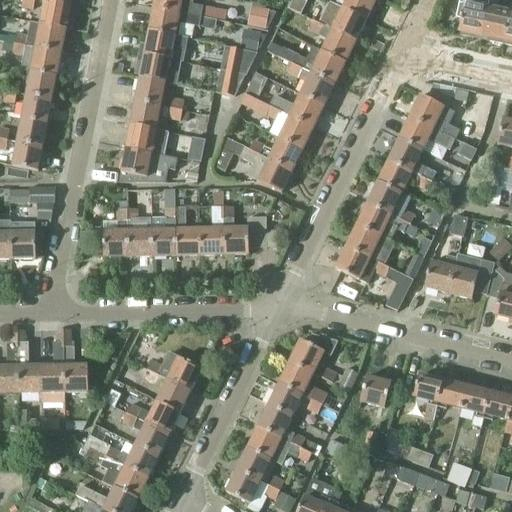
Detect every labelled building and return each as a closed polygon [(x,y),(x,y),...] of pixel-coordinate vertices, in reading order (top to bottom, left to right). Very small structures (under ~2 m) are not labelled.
[(23,0),(22,9),(33,11),(35,1),(31,0),(23,0)] [(155,0),(154,9),(201,18),(203,9),(192,7),(192,0),(155,0)] [(292,0),(287,10),(301,17),(309,0),(292,0)] [(373,0),(347,0),(342,12),(366,23),(377,1),(373,0)] [(462,0),(460,1),(454,29),(460,30),(459,33),(462,34),(461,36),(473,39),(474,36),(482,38),(490,0),(462,0)] [(490,0),(482,38),(491,40),(490,42),(504,45),(510,14),(497,11),(498,0),(490,0)] [(45,3),(40,26),(66,32),(67,29),(72,30),(75,17),(69,16),(71,8),(45,3)] [(329,5),(319,26),(323,28),(332,33),(356,44),(366,23),(342,12),(329,5)] [(265,31),(265,30),(269,12),(269,11),(265,10),(252,7),(247,28),(265,31)] [(154,9),(149,33),(187,40),(192,41),(194,27),(199,28),(201,18),(154,9)] [(313,23),(308,32),(318,37),(318,36),(328,41),(322,54),(346,66),(356,44),(332,33),(323,28),(319,26),(313,23)] [(16,35),(14,46),(61,55),(66,32),(40,26),(30,24),(28,38),(16,35)] [(149,33),(144,56),(180,63),(180,64),(182,64),(187,40),(149,33)] [(261,36),(250,33),(246,50),(257,52),(261,36)] [(14,46),(12,56),(24,58),(21,72),(31,74),(57,79),(61,55),(14,46)] [(286,50),(281,60),(291,65),(302,71),(311,75),(335,87),(346,66),(322,54),(313,49),(307,61),(296,55),(286,50)] [(137,63),(135,76),(140,77),(140,80),(166,85),(175,87),(180,64),(180,63),(144,56),(143,64),(137,63)] [(302,71),(291,65),(286,75),(297,81),(302,71)] [(31,74),(26,97),(52,102),(57,79),(31,74)] [(247,77),(231,74),(227,96),(236,98),(247,77)] [(311,75),(301,97),(325,108),(335,87),(311,75)] [(140,80),(135,104),(161,109),(166,85),(140,80)] [(253,82),(246,96),(256,101),(263,87),(253,82)] [(8,83),(5,94),(17,96),(19,86),(8,83)] [(427,101),(444,109),(454,99),(456,92),(457,90),(433,85),(427,101)] [(454,99),(454,101),(466,104),(468,95),(456,92),(454,99)] [(15,105),(17,96),(5,94),(4,103),(15,105)] [(260,103),(256,101),(246,96),(241,105),(255,112),(260,103)] [(26,97),(22,121),(48,126),(52,102),(26,97)] [(274,98),(270,108),(271,108),(281,114),(290,119),(314,130),(325,108),(301,97),(295,109),(274,98)] [(420,97),(409,120),(433,132),(443,135),(452,140),(453,140),(457,133),(458,130),(447,125),(447,126),(438,122),(438,121),(444,109),(427,101),(420,97)] [(173,101),(171,110),(182,113),(184,103),(173,101)] [(135,104),(131,127),(156,132),(157,132),(161,109),(135,104)] [(277,123),(281,114),(271,108),(266,118),(275,122),(277,123)] [(171,110),(169,120),(180,123),(182,113),(171,110)] [(275,122),(269,134),(280,140),(304,152),(314,130),(290,119),(281,114),(277,123),(275,122)] [(409,120),(398,142),(422,154),(428,141),(450,152),(455,142),(455,141),(452,140),(443,135),(433,132),(409,120)] [(22,121),(17,144),(43,149),(48,126),(22,121)] [(511,122),(503,121),(497,146),(511,149),(511,122)] [(131,127),(126,151),(162,158),(167,134),(157,132),(156,132),(131,127)] [(0,140),(8,142),(10,131),(0,129),(0,140)] [(188,162),(201,164),(206,142),(192,139),(188,162)] [(224,139),(219,150),(239,160),(252,166),(247,177),(255,181),(259,183),(283,194),(293,173),(270,161),(260,157),(249,151),(245,149),(224,139)] [(274,153),(270,161),(293,173),(304,152),(280,140),(274,153)] [(254,142),(249,151),(260,157),(265,147),(254,142)] [(398,142),(388,163),(431,184),(436,174),(426,169),(417,165),(422,154),(398,142)] [(17,144),(12,168),(38,173),(43,149),(17,144)] [(462,145),(457,156),(471,163),(477,152),(465,146),(463,145),(462,145)] [(126,151),(121,175),(138,178),(136,185),(163,185),(166,171),(175,172),(177,161),(162,158),(126,151)] [(511,161),(508,160),(505,172),(503,171),(499,191),(511,193),(511,186),(511,161)] [(200,165),(190,163),(188,174),(198,176),(200,165)] [(388,163),(378,184),(401,196),(402,195),(407,184),(416,188),(427,193),(431,184),(388,163)] [(121,175),(119,185),(136,185),(138,178),(121,175)] [(378,184),(367,206),(391,217),(400,221),(408,225),(410,226),(414,218),(405,213),(405,212),(411,199),(402,195),(401,196),(378,184)] [(30,206),(30,191),(11,191),(10,206),(30,206)] [(367,206),(356,227),(381,239),(380,239),(391,244),(397,232),(403,234),(407,225),(408,225),(400,221),(391,217),(367,206)] [(212,230),(201,231),(201,258),(225,257),(225,209),(212,209),(212,230)] [(234,209),(225,209),(225,257),(250,257),(250,250),(249,229),(247,230),(234,230),(234,209)] [(167,231),(153,232),(153,259),(177,258),(176,231),(176,222),(176,210),(175,210),(166,211),(166,219),(167,231)] [(186,210),(176,210),(176,222),(186,222),(186,210)] [(105,233),(104,233),(104,234),(105,245),(105,259),(129,259),(129,232),(128,223),(128,211),(116,211),(117,223),(104,223),(105,233)] [(436,234),(445,216),(437,212),(428,230),(436,234)] [(467,220),(455,217),(450,235),(462,238),(467,220)] [(249,229),(250,250),(267,250),(266,233),(266,219),(246,220),(247,230),(249,229)] [(0,261),(13,261),(12,225),(11,225),(11,223),(0,222),(0,261)] [(186,222),(176,222),(176,231),(177,258),(201,258),(201,231),(186,231),(186,222)] [(36,225),(12,225),(13,261),(36,261),(36,225)] [(346,248),(346,249),(370,260),(384,267),(395,246),(391,244),(380,239),(381,239),(356,227),(346,248)] [(138,232),(129,232),(129,259),(153,259),(153,232),(138,232)] [(275,233),(266,233),(267,250),(276,250),(275,233)] [(81,234),(79,246),(94,246),(105,245),(104,234),(81,234)] [(415,255),(424,260),(432,244),(423,239),(415,255)] [(511,249),(511,248),(503,241),(490,255),(498,263),(511,249)] [(346,249),(335,271),(359,282),(369,286),(374,274),(404,289),(409,280),(393,272),(390,270),(384,267),(370,260),(346,249)] [(457,260),(448,296),(472,302),(474,293),(486,296),(491,277),(492,277),(494,266),(457,256),(456,260),(457,260)] [(431,264),(424,290),(448,296),(457,260),(456,260),(448,258),(445,268),(431,264)] [(486,296),(486,298),(498,301),(494,317),(511,321),(511,287),(503,286),(504,282),(495,273),(492,277),(491,277),(486,296)] [(54,368),(41,368),(41,395),(64,395),(64,368),(63,332),(56,332),(57,344),(53,344),(54,368)] [(71,332),(63,332),(64,368),(64,395),(88,394),(88,367),(75,368),(74,344),(71,344),(71,332)] [(8,369),(0,368),(0,395),(18,396),(18,369),(18,333),(11,333),(11,345),(7,345),(8,369)] [(25,333),(18,333),(18,369),(18,396),(41,395),(41,368),(29,368),(28,345),(25,345),(25,333)] [(300,342),(289,366),(313,377),(324,354),(331,357),(338,343),(312,337),(308,345),(300,342)] [(163,368),(158,377),(167,382),(191,393),(202,371),(178,360),(169,355),(163,368)] [(195,357),(191,365),(201,370),(205,362),(195,357)] [(152,363),(148,372),(158,377),(163,368),(152,363)] [(289,366),(279,386),(303,397),(311,402),(322,406),(323,407),(326,400),(328,396),(308,386),(313,377),(289,366)] [(337,376),(326,370),(321,380),(332,386),(337,376)] [(338,383),(349,389),(356,376),(345,370),(338,383)] [(419,377),(414,399),(417,399),(416,403),(427,406),(427,407),(423,420),(433,423),(437,409),(438,409),(444,383),(419,377)] [(367,378),(360,404),(375,407),(385,410),(391,384),(367,378)] [(163,392),(157,404),(180,415),(191,393),(167,382),(163,392)] [(444,383),(438,409),(446,411),(447,407),(462,411),(468,389),(444,383)] [(279,386),(268,407),(292,419),(303,397),(279,386)] [(468,389),(462,411),(475,414),(474,418),(483,420),(485,420),(491,395),(468,389)] [(122,396),(113,391),(106,404),(115,409),(122,396)] [(511,400),(491,395),(485,420),(492,422),(493,419),(495,419),(507,422),(509,423),(511,410),(511,400)] [(311,401),(307,410),(318,416),(322,406),(311,402),(311,401)] [(132,405),(127,415),(146,424),(170,436),(180,415),(157,404),(151,415),(151,414),(132,405)] [(268,407),(258,429),(281,441),(290,445),(301,450),(305,440),(295,435),(294,436),(286,432),(292,419),(268,407)] [(507,422),(503,435),(511,437),(511,410),(509,423),(507,422)] [(30,412),(20,412),(20,431),(37,431),(37,421),(31,421),(30,412)] [(127,415),(122,425),(140,433),(142,434),(136,447),(159,458),(170,436),(146,424),(127,415)] [(474,418),(472,427),(481,429),(483,420),(474,418)] [(59,421),(42,421),(42,432),(60,432),(59,421)] [(88,423),(65,423),(65,432),(84,432),(88,423)] [(95,426),(89,437),(102,444),(108,432),(95,426)] [(258,429),(247,451),(271,462),(281,468),(288,455),(297,459),(302,450),(301,450),(290,445),(281,441),(258,429)] [(389,430),(382,453),(394,458),(399,446),(403,435),(389,430)] [(368,434),(365,444),(375,447),(378,437),(368,434)] [(89,437),(84,448),(89,450),(105,458),(117,464),(125,468),(149,479),(159,458),(136,447),(130,459),(110,449),(111,448),(102,444),(89,437)] [(62,450),(42,440),(36,454),(55,463),(62,450)] [(404,448),(399,446),(394,458),(420,467),(424,454),(427,446),(413,440),(409,450),(404,448)] [(312,455),(314,456),(318,447),(306,441),(302,450),(312,455)] [(347,448),(330,442),(324,456),(339,463),(347,448)] [(89,450),(84,459),(109,472),(103,484),(115,489),(114,490),(138,501),(149,479),(125,468),(117,464),(105,458),(89,450)] [(307,464),(312,455),(302,450),(297,459),(307,464)] [(247,451),(237,472),(260,484),(271,462),(247,451)] [(365,469),(369,457),(353,451),(348,463),(365,469)] [(424,454),(420,467),(428,470),(433,457),(426,455),(424,454)] [(383,476),(392,480),(397,467),(388,464),(383,476)] [(467,489),(468,485),(473,472),(453,465),(447,482),(465,490),(465,489),(467,489)] [(404,470),(397,467),(392,480),(400,483),(404,470)] [(237,472),(226,494),(250,506),(256,493),(264,497),(264,498),(275,503),(276,500),(279,493),(269,488),(260,484),(237,472)] [(473,472),(468,485),(475,487),(479,475),(473,472)] [(428,493),(432,480),(419,475),(414,488),(428,493)] [(269,488),(279,493),(284,483),(273,478),(269,488)] [(428,493),(437,497),(442,484),(432,480),(428,493)] [(40,481),(36,489),(48,494),(51,487),(40,481)] [(312,481),(298,511),(325,511),(330,503),(330,502),(334,491),(312,481)] [(442,484),(437,497),(444,499),(449,487),(442,484)] [(80,488),(75,498),(84,502),(95,507),(104,511),(132,511),(138,501),(114,490),(114,491),(109,501),(80,488)] [(287,511),(290,511),(296,502),(281,494),(275,506),(287,511)] [(466,508),(475,510),(478,497),(469,495),(466,508)] [(482,511),(486,499),(478,497),(475,510),(480,511),(482,511)] [(330,503),(325,511),(353,511),(330,502),(330,503)]
